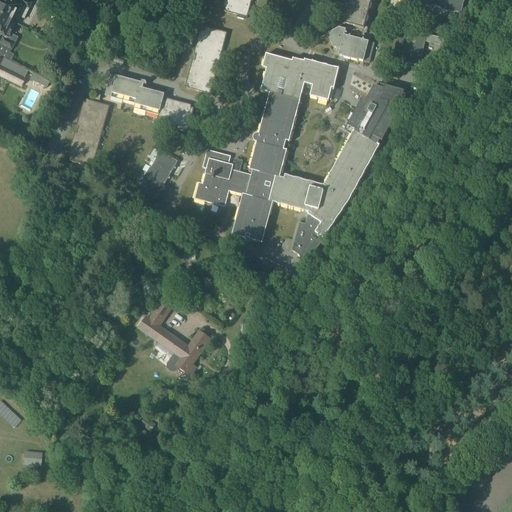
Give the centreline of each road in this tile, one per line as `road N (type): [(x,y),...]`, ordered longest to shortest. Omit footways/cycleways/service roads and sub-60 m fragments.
road 1 (track): [(340,430),(337,368),(321,313),(511,2)]
road 2 (track): [(511,184),(456,246),(288,511)]
road 3 (unknown): [(288,35),(334,63),(414,83)]
